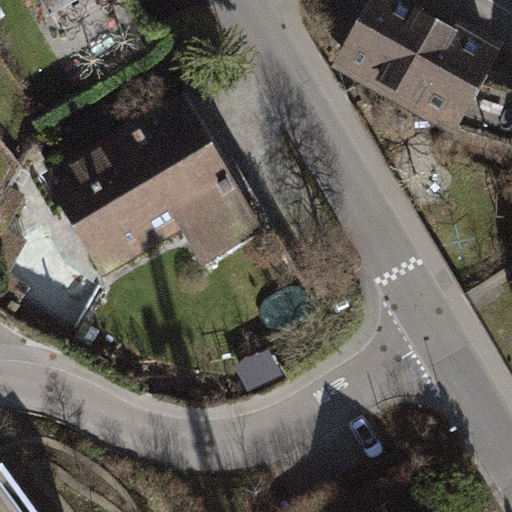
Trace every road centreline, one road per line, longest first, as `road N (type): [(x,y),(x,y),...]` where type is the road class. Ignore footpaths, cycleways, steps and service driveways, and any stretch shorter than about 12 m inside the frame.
road 1 (residential): [(12,362),(153,434),(207,445),(260,438),(307,418),(438,338)]
road 2 (tertiary): [(438,338),(242,0)]
road 3 (tertiary): [(511,461),(438,338)]
